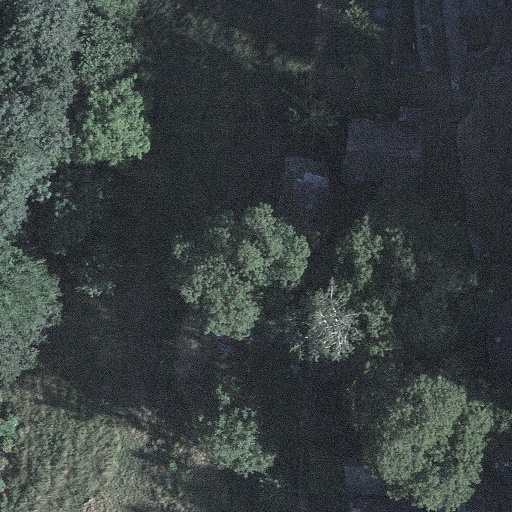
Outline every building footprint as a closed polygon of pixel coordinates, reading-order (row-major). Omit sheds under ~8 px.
[(421,128),(347,122),(343,182),(416,188),(421,128)] [(327,165),(277,155),(261,240),(318,251),(329,193),(322,192),(327,165)] [(511,308),(481,312),(490,405),(511,402),(511,308)] [(257,310),(250,348),(285,354),(292,316),(257,310)] [(468,342),(427,345),(430,389),(471,386),(468,342)] [(511,417),(478,426),(490,473),(511,467),(511,417)] [(413,447),(341,448),(341,503),(414,502),(413,447)] [(481,511),(476,458),(422,465),(427,511),(481,511)]
